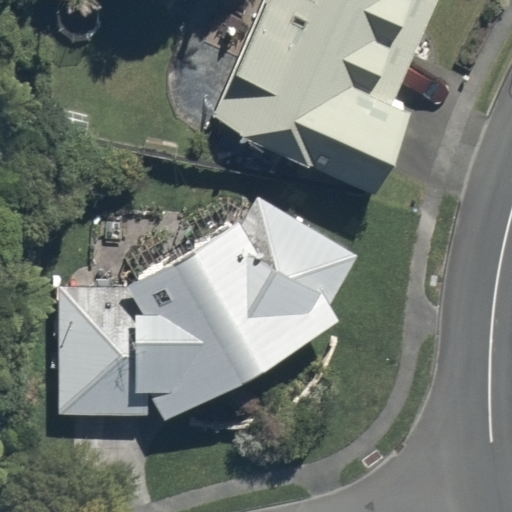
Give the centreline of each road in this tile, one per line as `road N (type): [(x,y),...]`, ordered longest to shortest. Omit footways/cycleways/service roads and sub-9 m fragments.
road 1 (residential): [(492,470),(483,339),(511,194)]
road 2 (residential): [(492,470),(318,511)]
